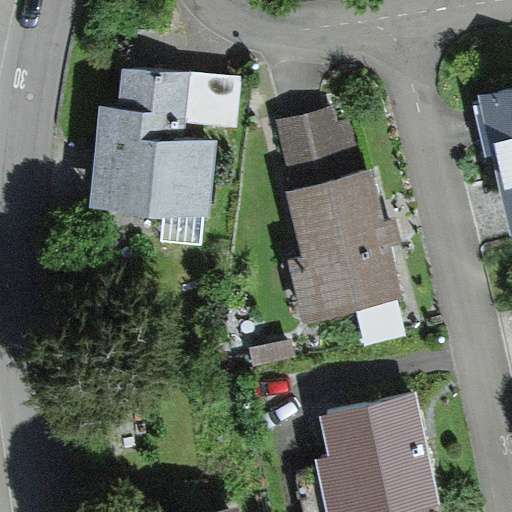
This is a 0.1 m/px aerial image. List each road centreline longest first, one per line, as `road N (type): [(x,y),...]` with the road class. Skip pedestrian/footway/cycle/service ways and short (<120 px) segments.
road 1 (tertiary): [(43,0),(17,208),(22,348),(45,511)]
road 2 (residential): [(511,4),(396,25),(266,29),(222,0)]
